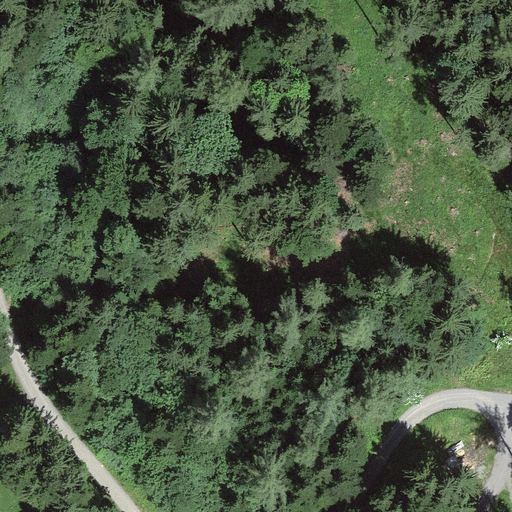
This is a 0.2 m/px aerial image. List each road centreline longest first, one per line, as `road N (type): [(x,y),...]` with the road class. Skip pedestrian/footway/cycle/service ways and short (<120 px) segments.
road 1 (track): [(0,288),(43,400),(134,511)]
road 2 (track): [(347,511),(394,437),(429,403),(473,399),(505,409)]
